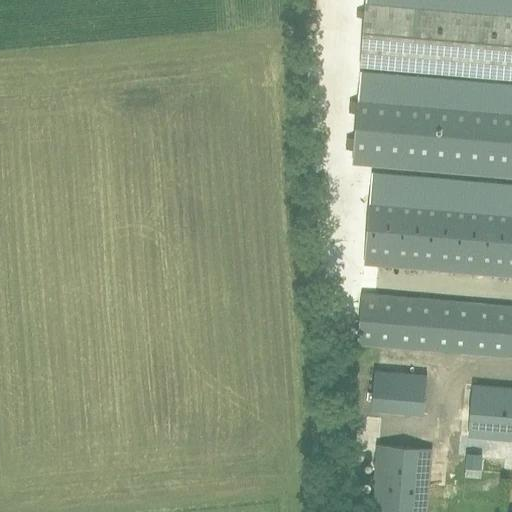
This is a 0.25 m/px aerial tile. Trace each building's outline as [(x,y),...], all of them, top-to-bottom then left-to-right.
[(511,0),(366,0),(360,68),(511,80),(511,0)] [(352,164),(511,176),(511,86),(360,74),(358,92),(352,164)] [(364,265),(511,276),(511,186),(372,175),(370,193),(364,265)] [(358,345),(511,357),(511,308),(361,296),(358,345)] [(425,415),(428,376),(375,372),(372,411),(425,415)] [(511,442),(511,388),(473,385),(469,439),(511,442)] [(428,511),(434,450),(377,445),(371,511),(428,511)] [(472,455),(471,479),(487,480),(487,456),(472,455)]
